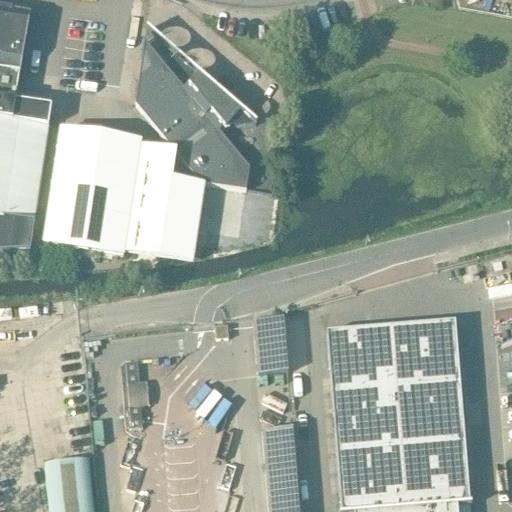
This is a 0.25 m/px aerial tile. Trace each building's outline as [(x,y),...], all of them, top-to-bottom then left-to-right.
[(18,75),(29,16),(0,10),(0,73),(17,76),(18,75)] [(142,51),(134,108),(173,156),(174,157),(200,188),(245,194),(247,173),(248,172),(230,150),(218,135),(225,129),(254,126),(173,56),(163,69),(142,51)] [(17,76),(0,73),(0,102),(11,104),(17,76)] [(11,104),(0,102),(0,236),(19,105),(11,104)] [(47,109),(19,105),(0,236),(0,254),(26,254),(47,109)] [(59,134),(41,247),(120,259),(121,256),(191,267),(203,189),(182,186),(170,184),(172,172),(174,157),(173,156),(156,153),(139,151),(139,146),(59,134)] [(468,508),(453,326),(325,337),(339,511),(456,511),(470,510),(470,507),(468,508)] [(215,344),(227,343),(226,330),(214,331),(215,344)] [(126,390),(138,389),(136,367),(124,368),(126,390)] [(128,412),(129,434),(142,433),(140,411),(128,412)] [(261,435),(262,451),(293,448),(291,432),(261,435)] [(92,511),(87,463),(42,467),(47,511),(92,511)]
